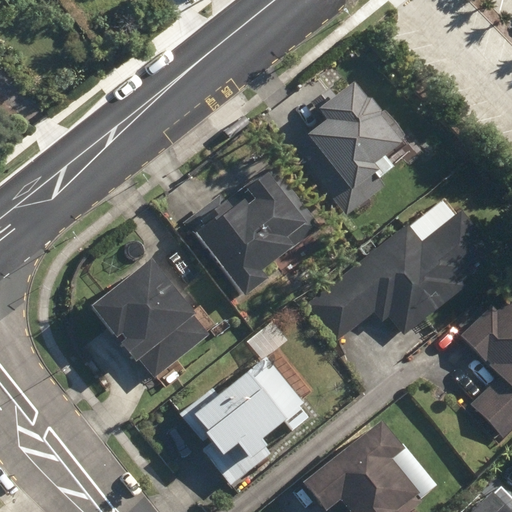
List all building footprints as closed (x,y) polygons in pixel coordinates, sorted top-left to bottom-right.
[(327,118),(293,144),(345,213),(386,183),(375,168),(380,164),(375,158),(403,137),(358,77),(335,95),(331,89),(314,101),(327,118)] [(220,193),(184,221),(242,296),(270,274),(265,267),(321,225),(273,163),(225,200),(220,193)] [(389,315),(404,334),(467,284),(463,279),(478,267),(474,261),(493,246),(463,209),(423,241),(409,223),(310,302),(339,338),(375,309),(384,320),(389,315)] [(198,308),(153,253),(94,301),(119,332),(124,328),(130,334),(124,338),(153,374),(208,330),(194,312),(198,308)] [(473,403),(504,436),(511,428),(511,296),(498,310),(493,305),(462,334),(502,375),(473,403)] [(267,353),(218,392),(214,387),(183,411),(204,438),(209,434),(214,440),(205,446),(233,481),(271,450),(265,442),(269,439),(264,433),(305,400),(267,353)] [(384,415),(305,478),(327,506),(342,494),(353,509),(349,511),(403,511),(398,505),(420,488),(393,454),(407,443),(384,415)] [(511,511),(511,505),(495,488),(470,511),(511,511)]
